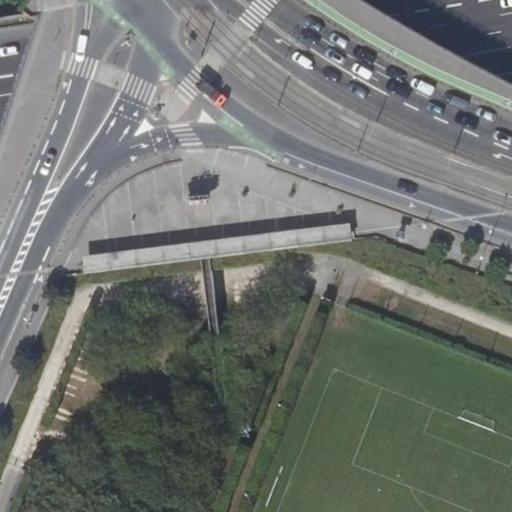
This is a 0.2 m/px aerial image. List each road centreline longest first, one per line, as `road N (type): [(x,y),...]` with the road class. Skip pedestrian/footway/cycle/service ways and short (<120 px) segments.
road 1 (motorway): [(511,14),(0,102)]
road 2 (motorway): [(0,191),(511,104)]
road 3 (primary): [(260,134),(511,225)]
road 4 (tertiary): [(90,33),(67,110),(0,267)]
road 5 (tertiary): [(417,109),(319,64),(222,0)]
road 6 (tertiary): [(0,338),(47,234),(102,152)]
road 7 (primary): [(417,109),(270,0)]
road 8 (tertiary): [(102,152),(184,132),(260,134)]
road 9 (primary): [(155,36),(260,134)]
road 10 (tertiary): [(102,152),(155,36)]
